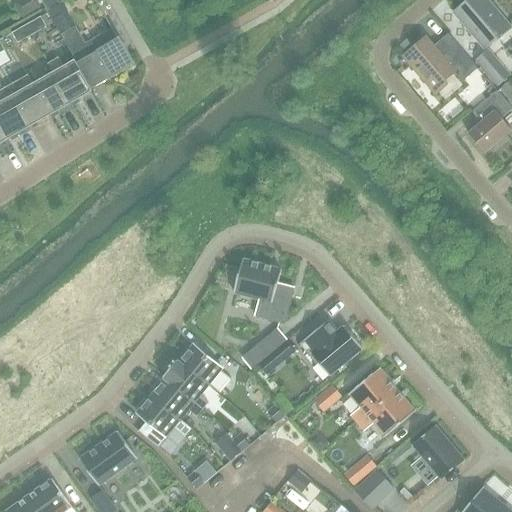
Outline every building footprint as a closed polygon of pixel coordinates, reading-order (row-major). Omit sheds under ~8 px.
[(40,6),(36,0),(18,0),(14,2),(22,16),(40,6)] [(485,48),(510,27),(486,0),(468,0),(454,12),(485,48)] [(62,15),(52,20),(61,34),(70,29),(62,15)] [(26,24),(32,34),(46,26),(40,16),(26,24)] [(17,42),(32,34),(26,24),(12,32),(17,42)] [(61,34),(60,35),(74,59),(91,89),(119,73),(118,71),(132,63),(112,28),(85,43),(75,26),(70,29),(61,34)] [(437,49),(426,36),(402,56),(435,95),(448,84),(445,80),(455,72),(462,80),(476,68),(450,38),(437,49)] [(488,51),(477,60),(498,84),(509,75),(488,51)] [(58,57),(47,63),(52,72),(70,103),(92,91),(91,89),(74,59),(63,66),(58,57)] [(52,72),(33,83),(50,115),(70,103),(52,72)] [(28,74),(6,87),(29,127),(50,115),(33,83),(28,74)] [(489,82),(477,92),(485,101),(497,91),(489,82)] [(0,90),(0,125),(8,139),(29,127),(6,87),(0,90)] [(511,109),(511,108),(497,91),(485,101),(473,111),(482,122),(468,133),(485,152),(511,130),(501,118),(511,109)] [(259,299),(255,316),(284,323),(293,288),(277,283),(281,270),(242,259),(233,292),(259,299)] [(337,331),(328,320),(299,344),(315,364),(317,362),(329,376),(362,348),(343,325),(337,331)] [(277,329),(259,344),(267,355),(286,340),(277,329)] [(280,362),(295,351),(287,341),(272,352),(280,362)] [(177,360),(176,360),(208,386),(209,384),(219,393),(231,378),(221,370),(222,369),(193,344),(179,361),(177,360)] [(176,360),(163,377),(202,409),(208,402),(200,395),(208,386),(176,360)] [(397,390),(379,368),(349,393),(360,407),(351,415),(357,423),(397,390)] [(164,379),(151,395),(180,419),(188,410),(196,416),(202,409),(163,377),(162,377),(164,379)] [(341,396),(332,385),(314,401),(323,411),(341,396)] [(415,411),(397,390),(357,423),(364,431),(373,423),(385,437),(415,411)] [(151,395),(137,412),(147,421),(139,431),(158,446),(166,436),(180,419),(151,395)] [(267,412),(276,423),(284,416),(275,405),(267,412)] [(436,426),(435,425),(411,445),(412,446),(440,478),(439,479),(440,479),(464,459),(463,458),(463,459),(436,426)] [(118,431),(79,458),(99,485),(137,457),(118,431)] [(241,451),(226,433),(215,442),(230,460),(241,451)] [(241,434),(233,440),(242,451),(250,444),(241,434)] [(316,439),(311,443),(320,453),(329,445),(325,440),(316,439)] [(367,455),(344,474),(353,485),(376,466),(367,455)] [(288,481),(296,487),(305,477),(297,470),(288,481)] [(376,470),(354,491),(355,493),(371,510),(394,488),(376,470)] [(196,489),(204,482),(195,471),(187,478),(196,489)] [(51,479),(26,496),(37,511),(64,511),(72,507),(51,479)] [(511,511),(482,487),(461,511),(511,511)] [(102,490),(90,498),(99,511),(112,511),(116,510),(102,490)] [(4,511),(37,511),(26,496),(4,511)] [(283,511),(271,502),(262,511),(283,511)]
